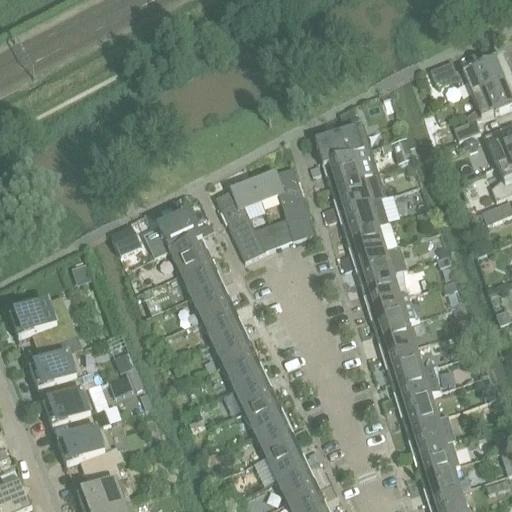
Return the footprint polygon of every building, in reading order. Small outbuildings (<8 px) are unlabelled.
[(471,100),(511,83),(511,81),(503,60),(476,71),(475,69),(474,70),(475,71),(457,78),(452,67),(430,76),(435,88),(450,82),(452,88),(467,88),(471,100)] [(511,110),(511,83),(471,100),(477,113),(466,121),(469,127),(476,124),(481,122),(481,123),(494,118),(495,119),(496,119),(495,117),(511,110)] [(459,146),(481,137),(476,124),(469,127),(453,133),(459,146)] [(371,154),(363,129),(338,137),(334,137),(329,138),(325,139),(321,142),(315,144),(322,169),(356,159),(371,154)] [(497,171),(511,164),(511,129),(484,141),(497,171)] [(400,169),(413,165),(407,145),(393,149),(400,169)] [(330,193),(363,183),(366,182),(379,178),(380,178),(372,154),(371,154),(356,159),(322,169),(330,193)] [(511,164),(497,171),(502,185),(491,195),(496,207),(511,200),(511,164)] [(270,230),(279,251),(293,246),(293,247),(315,240),(315,239),(314,239),(294,173),(277,178),(276,176),(266,180),(262,180),(257,181),(252,183),(261,206),(278,199),(286,224),(270,230)] [(366,182),(363,183),(330,193),(337,217),(341,216),(371,207),(381,204),(381,203),(386,201),(379,178),(366,182)] [(261,206),(252,183),(247,185),(243,187),(239,190),(229,194),(231,196),(215,203),(245,266),(245,267),(266,257),(279,251),(270,230),(255,235),(244,212),(261,206)] [(341,216),(337,217),(345,241),(378,231),(381,231),(380,229),(388,227),(381,204),(371,207),(341,216)] [(511,219),(511,213),(509,206),(481,218),(487,230),(511,219)] [(161,261),(170,257),(202,242),(190,218),(184,221),(180,222),(175,223),(171,226),(168,229),(149,237),(153,245),(147,247),(154,263),(160,260),(161,261)] [(111,241),(121,262),(141,252),(131,231),(111,241)] [(381,231),(378,231),(345,241),(352,265),(356,264),(386,255),(383,245),(383,240),(382,236),(381,231)] [(178,281),(212,265),(202,242),(170,257),(174,266),(175,271),(176,275),(178,281)] [(401,250),(386,255),(356,264),(352,265),(360,289),(405,276),(409,274),(401,250)] [(187,293),(191,302),(220,289),(223,288),(212,265),(178,281),(179,282),(181,285),(184,289),(187,293)] [(364,301),(367,314),(371,313),(410,301),(406,288),(405,276),(360,289),(364,301)] [(223,288),(220,289),(191,302),(196,312),(196,317),(198,321),(200,326),(202,325),(234,310),(223,288)] [(375,338),(408,327),(411,327),(420,324),(413,311),(410,301),(371,313),(367,314),(371,326),(375,338)] [(43,368),(82,354),(62,302),(37,311),(34,308),(31,306),(27,307),(24,309),(22,312),(23,316),(10,321),(19,345),(32,340),(43,368)] [(234,310),(202,325),(200,326),(202,331),(205,335),(208,338),(213,348),(241,335),(244,333),(234,310)] [(507,315),(496,319),(500,330),(511,326),(507,315)] [(411,327),(408,327),(375,338),(383,362),(416,352),(412,341),(413,336),(412,332),(411,327)] [(244,333),(241,335),(213,348),(217,357),(218,362),(219,367),(221,372),(255,356),(244,333)] [(390,386),(423,376),(426,375),(424,370),(422,366),(419,362),(416,352),(383,362),(390,386)] [(52,392),(57,406),(96,391),(91,377),(83,380),(75,357),(82,354),(43,368),(29,374),(38,397),(52,392)] [(229,384),(234,394),(266,379),(260,367),(255,356),(221,372),(222,373),(224,377),(226,380),(229,384)] [(426,375),(423,376),(390,386),(398,410),(431,400),(437,398),(442,396),(436,372),(426,375)] [(266,379),(234,394),(239,404),(239,408),(241,413),(243,418),(245,417),(277,402),(266,379)] [(66,430),(71,443),(110,428),(105,415),(97,417),(89,394),(96,392),(96,391),(57,406),(44,411),(52,435),(66,430)] [(434,410),(431,400),(398,410),(405,434),(441,423),(439,418),(437,414),(434,410)] [(277,402),(245,417),(243,418),(243,419),(245,423),(248,427),(251,430),(255,440),(287,425),(277,402)] [(405,434),(412,458),(446,448),(455,445),(447,421),(441,423),(405,434)] [(264,464),(295,449),(298,448),(287,425),(255,440),(260,449),(261,454),(262,458),(264,464)] [(110,428),(71,443),(58,448),(67,472),(80,467),(86,481),(117,469),(117,470),(125,467),(119,451),(111,454),(103,432),(110,429),(110,428)] [(416,457),(412,458),(420,482),(453,472),(455,471),(455,470),(460,469),(452,446),(446,448),(416,457)] [(298,448),(295,449),(264,464),(265,465),(267,469),(269,472),(272,476),(277,485),(305,472),(309,471),(298,448)] [(78,501),(81,511),(117,511),(131,507),(117,470),(117,469),(86,481),(91,496),(78,501)] [(309,471),(305,472),(277,485),(281,495),(282,500),(283,504),(285,509),(319,493),(309,471)] [(455,471),(453,472),(420,482),(427,506),(461,496),(458,486),(458,481),(457,477),(456,472),(455,471)] [(225,505),(238,499),(231,484),(218,490),(225,505)] [(0,493),(0,511),(31,511),(29,508),(21,488),(20,485),(0,493)] [(502,486),(486,491),(489,499),(504,494),(509,493),(507,485),(502,486)] [(327,511),(319,493),(285,509),(286,510),(286,511),(327,511)] [(429,511),(467,511),(467,510),(464,507),(461,496),(427,506),(429,511)]
